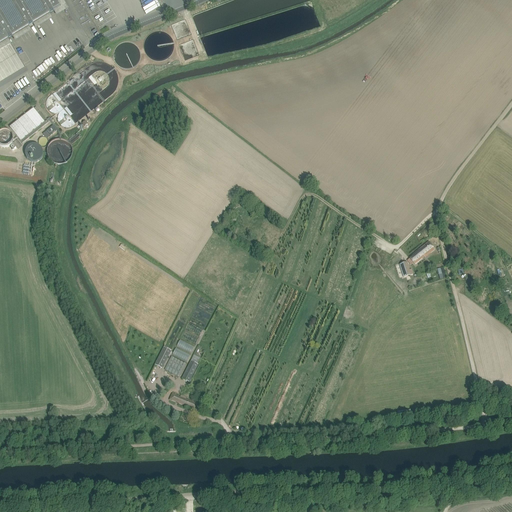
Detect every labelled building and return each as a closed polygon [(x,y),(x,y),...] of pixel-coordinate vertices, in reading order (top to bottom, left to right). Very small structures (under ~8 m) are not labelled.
[(0,0),(0,44),(61,7),(56,0),(0,0)] [(36,107),(10,128),(23,145),(49,123),(36,107)] [(53,126),(46,132),(50,137),(57,131),(53,126)] [(13,142),(13,140),(13,139),(12,137),(11,135),(10,134),(9,133),(7,132),(6,132),(4,132),(3,132),(1,132),(0,132),(0,147),(2,148),(3,148),(5,149),(7,148),(8,148),(9,147),(10,146),(11,145),(12,143),(13,142)] [(70,141),(69,142),(72,145),(82,137),(78,132),(69,139),(70,141)] [(17,140),(13,143),(18,149),(22,146),(17,140)] [(45,156),(45,154),(45,153),(44,151),(43,150),(42,148),(41,147),(39,147),(38,146),(36,146),(34,146),(33,147),(31,148),(30,149),(29,150),(29,151),(28,153),(28,155),(28,156),(29,158),(29,159),(31,160),(32,161),(33,162),(35,162),(36,163),(38,162),(40,162),(41,161),(42,160),(43,159),(44,158),(45,156)] [(265,220),(262,226),(267,228),(270,222),(265,220)] [(258,252),(261,253),(265,255),(278,231),(270,228),(258,252)] [(435,250),(432,246),(429,242),(409,258),(415,265),(426,256),(427,257),(430,254),(429,254),(430,252),(431,253),(435,250)] [(407,262),(400,265),(404,277),(413,274),(411,269),(409,270),(407,262)] [(437,269),(438,270),(440,279),(446,278),(443,268),(437,269)] [(192,353),(194,346),(180,340),(177,347),(192,353)] [(171,351),(164,347),(155,365),(162,369),(171,351)] [(171,357),(165,370),(179,377),(186,364),(171,357)] [(199,365),(191,361),(182,379),(189,383),(199,365)] [(197,403),(186,399),(187,397),(181,395),(181,397),(172,393),(170,400),(194,409),(197,403)]
